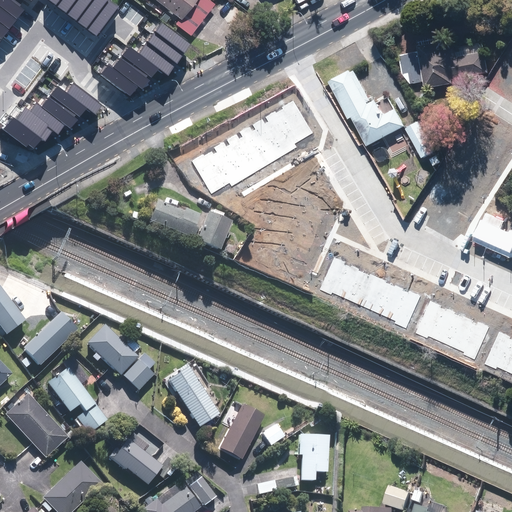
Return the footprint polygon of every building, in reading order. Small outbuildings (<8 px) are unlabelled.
[(0,0),(0,6),(14,17),(22,6),(12,0),(0,0)] [(54,0),(53,2),(63,10),(70,0),(54,0)] [(70,0),(63,10),(74,18),(87,0),(70,0)] [(87,0),(74,18),(84,26),(103,0),(87,0)] [(103,0),(84,26),(95,33),(116,4),(110,0),(103,0)] [(156,0),(183,20),(197,0),(156,0)] [(0,22),(6,27),(14,17),(0,6),(0,22)] [(158,19),(150,29),(181,53),(189,42),(158,19)] [(173,64),(181,53),(150,29),(142,40),(173,64)] [(456,39),(421,44),(422,49),(428,86),(454,82),(454,77),(491,71),(487,50),(458,54),(456,39)] [(165,75),(173,64),(142,40),(134,51),(156,68),(165,75)] [(123,43),(116,53),(149,78),(156,68),(134,51),(123,43)] [(427,79),(422,49),(400,52),(405,83),(427,79)] [(141,88),(149,78),(116,53),(108,63),(135,84),(141,88)] [(6,71),(12,62),(1,54),(0,55),(0,85),(10,93),(19,81),(6,71)] [(94,71),(126,95),(135,84),(108,63),(102,59),(94,71)] [(348,70),(327,81),(347,120),(350,118),(365,147),(406,126),(396,108),(383,114),(376,100),(370,103),(353,71),(349,73),(348,70)] [(71,79),(63,89),(83,105),(93,112),(101,101),(71,79)] [(52,82),(44,92),(75,116),(83,105),(63,89),(52,82)] [(67,127),(75,116),(44,92),(36,103),(61,122),(67,127)] [(30,99),(23,108),(46,126),(54,131),(61,122),(36,103),(30,99)] [(313,133),(293,100),(192,161),(212,194),(313,133)] [(15,103),(8,113),(39,136),(46,126),(23,108),(15,103)] [(0,126),(29,148),(39,136),(8,113),(0,123),(0,126)] [(418,121),(405,128),(420,158),(434,151),(418,121)] [(499,190),(511,165),(511,158),(494,149),(478,178),(499,190)] [(342,176),(322,190),(367,248),(383,235),(379,229),(384,225),(373,211),(380,205),(366,187),(356,194),(342,176)] [(156,197),(147,220),(192,238),(201,215),(156,197)] [(231,222),(208,212),(196,242),(219,251),(231,222)] [(511,227),(489,214),(469,249),(511,273),(511,227)] [(257,245),(261,239),(254,235),(241,256),(255,266),(265,250),(257,245)] [(407,325),(420,296),(333,257),(320,286),(407,325)] [(0,287),(0,325),(5,333),(23,320),(0,287)] [(475,356),(488,328),(429,301),(416,329),(475,356)] [(77,331),(61,314),(23,351),(39,367),(77,331)] [(104,325),(87,343),(119,376),(137,359),(104,325)] [(511,375),(511,337),(499,331),(484,363),(511,375)] [(154,374),(139,361),(123,378),(130,384),(138,391),(154,374)] [(0,384),(11,374),(0,362),(0,384)] [(191,364),(164,379),(193,432),(221,416),(191,364)] [(69,367),(47,383),(86,437),(108,421),(102,412),(69,367)] [(28,394),(5,414),(37,451),(44,459),(68,439),(28,394)] [(265,415),(242,404),(219,449),(242,461),(265,415)] [(283,434),(276,424),(262,434),(269,444),(283,434)] [(327,437),(298,435),(296,472),(296,481),(325,483),(327,437)] [(159,463),(126,438),(110,459),(146,487),(162,466),(159,463)] [(70,511),(101,483),(80,462),(53,488),(43,498),(56,511),(70,511)] [(216,497),(200,477),(188,486),(204,507),(216,497)] [(257,485),(258,493),(295,486),(294,478),(257,485)] [(181,481),(141,510),(141,511),(193,511),(200,507),(181,481)] [(412,493),(391,485),(384,504),(406,511),(412,493)]
